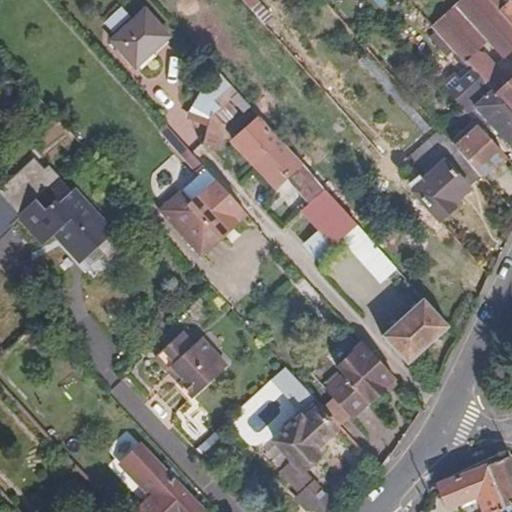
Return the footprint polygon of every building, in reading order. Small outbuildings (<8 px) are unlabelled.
[(240,0),(260,22),(268,14),(255,0),(240,0)] [(290,0),(280,0),(274,5),(279,10),(290,0)] [(303,0),(294,0),(281,12),(285,16),(303,0)] [(504,60),(511,52),(511,27),(487,0),(455,0),(439,15),(432,8),(422,16),(434,29),(452,49),(470,69),(477,64),(469,53),(486,40),(504,60)] [(487,0),(511,27),(511,0),(510,0),(511,1),(511,5),(509,9),(500,0),(487,0)] [(500,0),(509,9),(511,5),(511,1),(510,0),(500,0)] [(166,33),(142,7),(109,38),(134,64),(166,33)] [(442,54),(444,54),(445,54),(452,49),(434,29),(426,36),(442,54)] [(511,149),(511,148),(511,115),(493,95),(479,79),(473,72),(470,69),(452,49),(445,54),(444,54),(459,71),(442,87),(461,108),(467,115),(475,108),(511,149)] [(426,133),(434,125),(369,53),(361,61),(426,133)] [(185,111),(207,119),(208,114),(212,97),(218,104),(229,95),(235,90),(211,63),(200,85),(185,111)] [(473,72),(479,79),(482,76),(476,70),(473,72)] [(511,78),(493,95),(511,115),(511,78)] [(235,90),(229,95),(242,109),(248,104),(235,90)] [(207,119),(202,142),(221,147),(223,121),(236,109),(227,98),(208,114),(207,119)] [(480,175),(481,176),(504,156),(467,115),(461,108),(455,113),(467,127),(451,143),(457,149),(480,175)] [(313,198),(324,187),(258,115),(233,137),(275,184),(284,175),(294,166),(307,180),(302,185),(313,198)] [(176,151),(183,159),(191,152),(164,122),(159,127),(164,136),(176,151)] [(424,179),(457,149),(451,143),(440,131),(407,161),(424,179)] [(411,190),(439,221),(454,208),(451,206),(470,190),(467,186),(480,175),(457,149),(424,179),(411,190)] [(246,212),(241,207),(191,152),(183,159),(201,179),(196,183),(203,191),(191,202),(181,191),(161,208),(202,253),(246,212)] [(91,213),(57,177),(59,175),(47,162),(43,166),(32,154),(0,183),(0,234),(11,224),(8,222),(17,213),(41,239),(53,230),(80,258),(94,244),(106,257),(120,245),(106,230),(108,228),(92,211),(91,213)] [(294,166),(284,175),(307,203),(313,198),(302,185),(307,180),(294,166)] [(333,243),(355,222),(324,187),(313,198),(307,203),(302,208),(318,226),(332,242),(333,243)] [(327,246),(332,242),(318,226),(300,241),(318,260),(321,258),(327,246)] [(382,337),(407,364),(449,325),(423,296),(391,326),(387,323),(380,331),(384,335),(382,337)] [(192,344),(178,330),(153,354),(193,394),(224,363),(200,336),(192,344)] [(317,380),(353,419),(370,404),(372,405),(388,390),(387,388),(397,378),(364,342),(337,368),(334,365),(317,380)] [(296,401),(309,390),(286,364),(272,377),(296,401)] [(506,403),(511,400),(511,366),(494,374),(506,403)] [(282,470),(302,492),(297,497),(307,508),(316,508),(320,511),(321,511),(333,502),(334,500),(316,480),(314,481),(305,470),(319,457),(313,451),(336,431),(317,410),(304,423),(301,419),(275,443),(292,461),(282,470)] [(204,511),(173,479),(142,447),(122,466),(153,498),(139,511),(204,511)] [(511,457),(511,456),(487,465),(504,507),(511,503),(511,457)] [(491,511),(504,507),(487,465),(438,484),(448,508),(477,497),(484,511),(491,511)]
